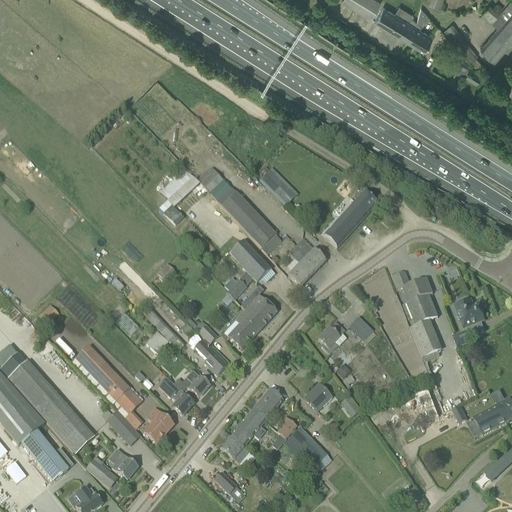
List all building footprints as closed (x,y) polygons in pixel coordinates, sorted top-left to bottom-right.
[(342,0),(341,2),(370,19),(379,4),(372,0),(342,0)] [(429,0),(428,5),(440,9),(442,0),(429,0)] [(505,19),(479,49),(494,62),(511,41),(511,0),(500,15),(505,19)] [(481,15),(482,15),(479,18),(485,23),(487,20),(490,23),(502,9),(496,3),(492,8),(489,5),(481,15)] [(374,22),(398,37),(409,19),(411,20),(413,16),(399,7),(394,15),(382,8),(374,22)] [(411,20),(409,19),(398,37),(423,52),(432,38),(419,30),(421,26),(426,17),(427,17),(427,16),(420,9),(416,23),(411,20)] [(466,73),(469,68),(472,64),(468,61),(467,63),(464,61),(461,66),(463,67),(462,70),(466,73)] [(475,84),(481,75),(469,68),(466,73),(464,77),(475,84)] [(283,163),(294,152),(287,145),(276,157),(283,163)] [(343,196),(299,155),(286,170),(330,211),(343,196)] [(211,169),(197,182),(262,250),(261,251),(267,257),(281,243),(211,169)] [(267,174),(258,183),(284,208),(297,196),(271,170),(267,174)] [(336,250),(377,205),(363,193),(323,238),(336,250)] [(243,242),(228,256),(245,274),(252,282),(256,285),(262,280),(266,284),(275,276),(270,271),(271,271),(243,242)] [(300,288),(325,262),(313,251),(311,253),(300,243),(288,256),(298,266),(288,277),(300,288)] [(167,265),(157,275),(166,284),(176,275),(167,265)] [(404,274),(393,278),(397,288),(399,292),(402,290),(405,297),(401,299),(404,307),(406,306),(415,327),(437,319),(429,297),(432,295),(426,280),(410,287),(404,274)] [(228,293),(225,295),(226,296),(233,302),(233,303),(246,289),(238,282),(228,293)] [(226,296),(220,303),(227,308),(233,302),(226,296)] [(240,308),(245,313),(247,311),(264,326),(276,314),(259,298),(250,307),(246,302),(240,308)] [(484,322),(481,313),(483,312),(480,304),(472,307),(470,301),(458,306),(453,308),(462,330),(484,322)] [(46,327),(58,316),(50,306),(38,317),(46,327)] [(149,309),(142,316),(177,353),(184,347),(149,309)] [(241,352),(264,326),(247,311),(245,313),(235,323),(239,327),(228,340),(241,352)] [(320,348),(329,357),(337,348),(334,345),(345,334),(334,324),(317,342),(322,346),(320,348)] [(186,325),(180,331),(189,339),(195,333),(186,325)] [(217,339),(206,328),(199,334),(210,346),(217,339)] [(358,339),(363,344),(373,334),(368,329),(358,339)] [(457,347),(473,340),(470,332),(454,338),(457,347)] [(168,344),(157,334),(149,342),(145,345),(156,356),(168,344)] [(204,366),(209,371),(216,378),(227,367),(220,360),(203,344),(195,352),(207,363),(204,366)] [(168,358),(175,355),(171,347),(164,351),(168,358)] [(74,361),(127,417),(142,404),(115,376),(89,348),(74,361)] [(26,363),(7,381),(74,456),(94,439),(26,363)] [(335,373),(345,383),(354,375),(344,365),(335,373)] [(192,373),(185,381),(182,384),(178,380),(173,385),(182,394),(187,390),(191,393),(198,400),(209,388),(192,373)] [(0,426),(18,448),(22,445),(53,484),(68,472),(37,433),(44,426),(0,376),(0,426)] [(176,405),(172,409),(182,418),(192,406),(178,393),(179,392),(166,380),(158,389),(171,401),(171,400),(176,405)] [(331,398),(318,386),(303,401),(316,413),(331,398)] [(251,413),(264,424),(282,402),(269,391),(251,413)] [(499,406),(496,408),(506,425),(511,421),(511,399),(505,403),(501,397),(496,400),(499,406)] [(359,413),(348,399),(340,405),(350,419),(359,413)] [(467,421),(460,408),(452,413),(459,426),(467,421)] [(482,437),(506,425),(496,408),(473,420),(482,437)] [(151,425),(143,435),(155,446),(173,427),(154,410),(146,420),(151,425)] [(105,423),(129,448),(140,438),(116,413),(105,423)] [(257,432),(264,424),(251,413),(230,438),(243,449),(253,437),(258,441),(262,436),(257,432)] [(284,441),(295,429),(287,422),(276,434),(284,441)] [(311,444),(299,431),(283,446),(296,459),(311,444)] [(248,454),(243,449),(230,438),(219,451),(227,457),(238,466),(248,454)] [(280,438),(271,448),(277,452),(285,442),(280,438)] [(0,464),(0,465),(10,456),(0,444),(0,464)] [(484,494),(511,466),(511,444),(473,483),(484,494)] [(126,483),(137,469),(122,457),(111,470),(126,483)] [(116,480),(101,468),(103,465),(95,458),(85,470),(108,490),(116,480)] [(5,471),(17,486),(27,478),(15,463),(5,471)] [(235,489),(221,475),(214,482),(228,496),(235,489)] [(75,510),(76,511),(93,511),(102,506),(90,490),(87,493),(85,490),(74,497),(81,506),(75,510)]
